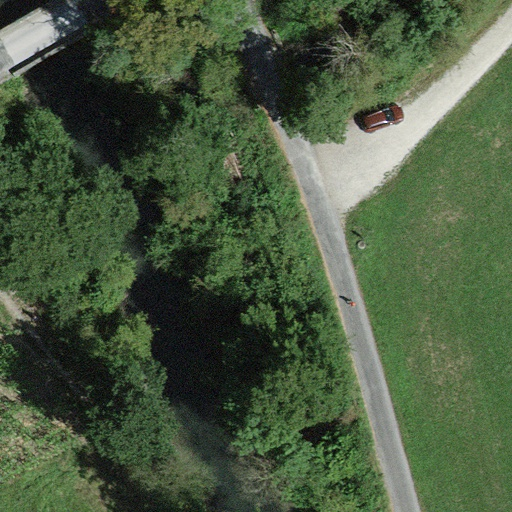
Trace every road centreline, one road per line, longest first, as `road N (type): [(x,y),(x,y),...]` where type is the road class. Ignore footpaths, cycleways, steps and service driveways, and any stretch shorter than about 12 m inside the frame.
road 1 (track): [(407,511),(315,193),(252,33),(226,0)]
road 2 (track): [(0,294),(143,511)]
road 3 (track): [(315,193),(414,145),(511,40)]
